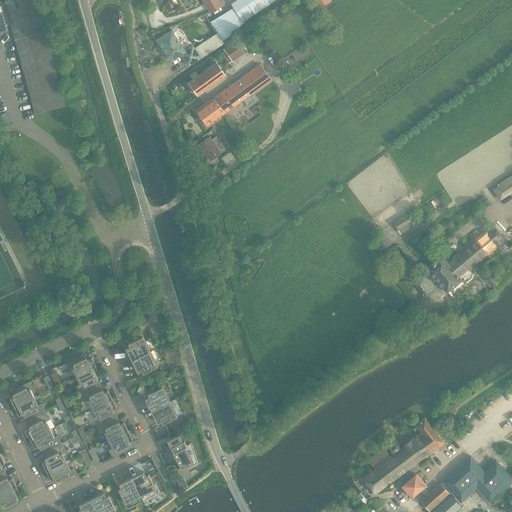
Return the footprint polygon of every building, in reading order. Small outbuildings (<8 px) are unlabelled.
[(10,23),(35,115),(65,107),(44,31),(35,0),(9,0),(4,1),(4,3),(1,4),(3,12),(0,13),(0,32),(7,30),(6,25),(10,23)] [(222,5),(219,0),(205,0),(212,11),(222,5)] [(246,19),(274,0),(230,0),(229,1),(233,8),(210,23),(219,35),(222,41),(232,34),(231,33),(247,21),(246,19)] [(185,51),(172,31),(157,40),(171,61),(181,54),(188,66),(200,58),(193,46),(185,51)] [(234,61),(244,53),(235,41),(224,49),(234,61)] [(189,83),(198,95),(225,75),(216,63),(198,76),(196,71),(189,75),(193,80),(189,83)] [(255,100),(251,95),(271,81),(260,65),(197,110),(208,126),(243,101),(247,106),(255,100)] [(267,129),(265,126),(271,122),(265,113),(241,131),(249,142),(255,138),(253,135),(260,131),(262,133),(267,129)] [(221,153),(215,144),(219,141),(216,137),(212,140),(210,136),(199,144),(210,161),(221,153)] [(501,200),(511,192),(511,175),(493,188),(501,200)] [(398,232),(412,222),(407,215),(394,225),(398,232)] [(469,270),(500,245),(505,241),(493,226),(453,258),(454,259),(448,264),(441,256),(427,268),(447,293),(462,281),(458,277),(468,269),(469,270)] [(333,241),(321,248),(340,278),(349,273),(345,266),(343,267),(336,255),(341,252),(333,241)] [(149,352),(142,338),(142,337),(129,344),(130,346),(126,348),(132,360),(149,352)] [(157,366),(149,352),(132,360),(138,372),(142,370),(143,373),(157,366)] [(96,366),(92,358),(88,360),(85,354),(66,364),(69,370),(72,368),(76,376),(96,366)] [(100,384),(96,377),(100,375),(96,366),(76,376),(80,385),(77,386),(81,394),(100,384)] [(61,384),(55,372),(50,374),(56,386),(61,384)] [(54,387),(48,376),(43,378),(49,390),(54,387)] [(34,397),(30,389),(34,388),(31,381),(10,391),(13,397),(10,398),(14,407),(34,397)] [(112,399),(108,390),(104,392),(100,384),(81,394),(85,402),(88,400),(92,408),(112,399)] [(169,402),(161,387),(149,393),(150,396),(145,398),(152,411),(169,402)] [(166,390),(178,415),(183,412),(171,387),(166,390)] [(46,412),(42,403),(38,405),(34,397),(14,407),(19,416),(22,414),(26,422),(46,412)] [(116,416),(112,409),(116,407),(112,399),(92,408),(97,417),(93,418),(97,426),(116,416)] [(176,416),(169,402),(152,411),(158,422),(162,420),(164,423),(176,416)] [(50,430),(46,422),(50,420),(46,412),(26,422),(29,429),(26,431),(30,439),(50,430)] [(128,431),(124,422),(120,424),(116,416),(97,426),(101,434),(104,432),(109,441),(128,431)] [(375,494),(427,456),(444,443),(424,418),(416,424),(419,429),(422,433),(404,446),(405,447),(400,450),(395,443),(388,449),(393,455),(390,457),(384,449),(368,461),(375,470),(363,479),(375,494)] [(62,444),(58,436),(54,437),(50,430),(30,439),(35,448),(38,446),(42,454),(62,444)] [(131,447),(128,442),(132,439),(128,431),(109,441),(113,449),(109,451),(112,457),(131,447)] [(192,462),(185,447),(186,447),(184,442),(183,443),(180,436),(168,441),(174,453),(173,453),(181,468),(191,463),(192,462)] [(66,462),(62,454),(66,452),(62,444),(42,454),(43,456),(46,461),(42,463),(46,471),(66,462)] [(99,460),(94,448),(89,451),(94,462),(99,460)] [(92,463),(86,452),(81,454),(87,466),(92,463)] [(456,497),(471,482),(490,502),(511,482),(511,477),(496,461),(485,471),(471,456),(462,463),(463,464),(443,483),(456,497)] [(77,474),(74,468),(70,470),(66,462),(46,471),(51,480),(54,478),(57,484),(77,474)] [(0,494),(16,486),(12,478),(9,480),(5,472),(0,474),(0,494)] [(155,489),(149,476),(146,477),(144,473),(132,479),(140,496),(155,489)] [(417,475),(402,486),(411,497),(425,485),(417,475)] [(182,488),(188,486),(185,477),(179,480),(182,488)] [(140,496),(132,479),(120,485),(122,490),(119,491),(126,503),(140,496)] [(440,484),(421,501),(430,511),(449,493),(440,484)] [(19,500),(17,497),(21,495),(16,486),(0,494),(0,502),(1,504),(0,504),(0,511),(20,502),(19,500)] [(449,493),(430,511),(431,511),(430,511),(454,511),(461,506),(449,493)] [(110,511),(115,509),(109,497),(107,498),(104,494),(92,500),(98,511),(110,511)] [(98,511),(92,500),(80,506),(82,510),(79,511),(98,511)]
